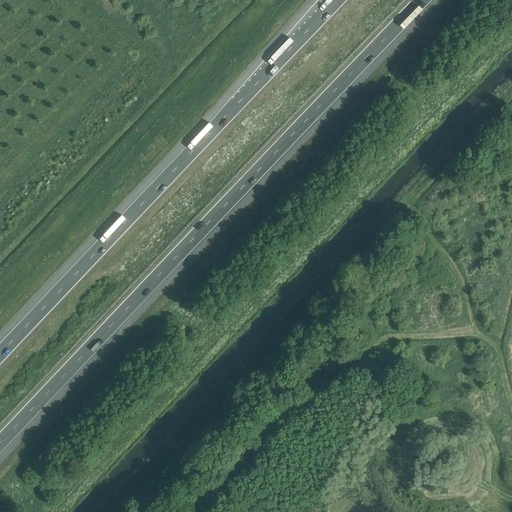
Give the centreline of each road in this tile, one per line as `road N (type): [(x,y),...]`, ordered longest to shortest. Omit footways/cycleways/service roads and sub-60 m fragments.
road 1 (motorway): [(0,441),(423,0)]
road 2 (motorway): [(336,0),(0,354)]
road 3 (track): [(511,396),(494,344),(479,336),(384,336),(281,425),(209,511)]
road 4 (track): [(479,336),(455,275),(411,205),(511,98)]
